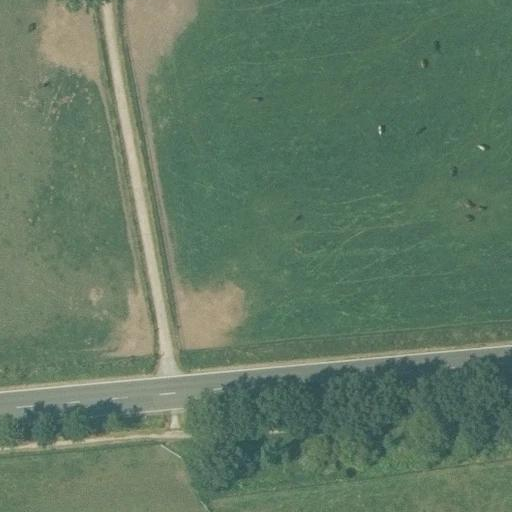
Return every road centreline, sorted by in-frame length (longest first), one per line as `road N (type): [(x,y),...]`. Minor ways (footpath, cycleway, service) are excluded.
road 1 (secondary): [(511,358),(0,406)]
road 2 (track): [(171,388),(106,0)]
